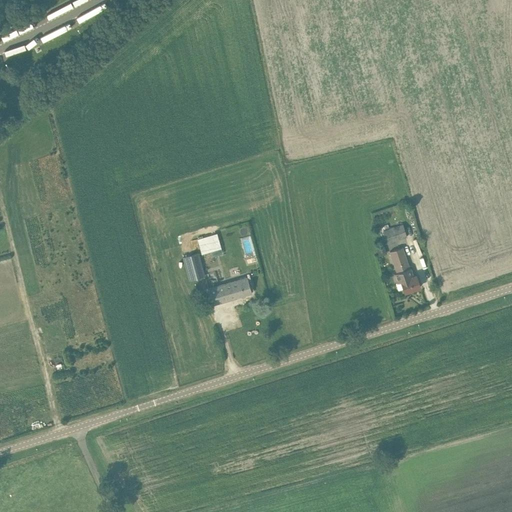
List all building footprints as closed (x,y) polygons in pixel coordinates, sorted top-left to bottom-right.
[(52,10),(28,22),(30,26),(54,15),(52,10)] [(387,244),(406,237),(402,224),(382,231),(387,244)] [(202,254),(221,248),(217,233),(198,239),(202,254)] [(394,273),(397,282),(401,281),(405,292),(420,287),(416,275),(413,276),(410,268),(409,268),(402,247),(389,251),(396,273),(394,273)] [(222,258),(229,256),(227,248),(202,255),(205,265),(222,260),(222,258)] [(198,253),(183,257),(189,280),(204,276),(198,253)] [(240,264),(224,269),(220,270),(222,278),(242,273),(240,264)] [(206,288),(209,295),(211,305),(251,293),(246,277),(206,288)]
